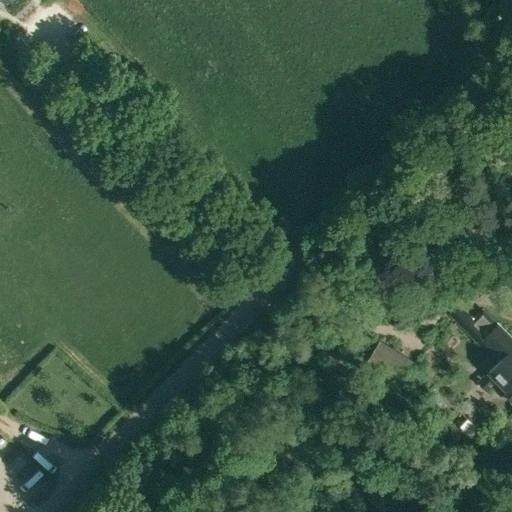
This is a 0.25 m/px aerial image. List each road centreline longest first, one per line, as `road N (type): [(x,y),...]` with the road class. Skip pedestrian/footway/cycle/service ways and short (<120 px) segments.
road 1 (unclassified): [(47,511),(511,51)]
road 2 (track): [(268,292),(475,511)]
